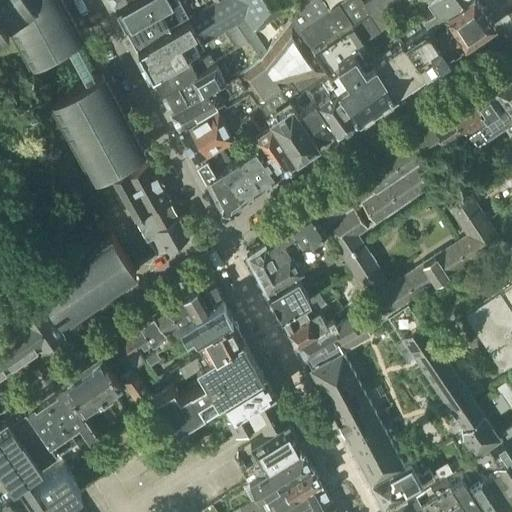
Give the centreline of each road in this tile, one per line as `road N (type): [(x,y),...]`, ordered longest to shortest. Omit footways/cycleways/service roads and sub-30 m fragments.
road 1 (residential): [(219,232),(511,37)]
road 2 (residential): [(219,232),(369,511)]
road 3 (residential): [(0,386),(219,232)]
road 4 (residential): [(92,0),(219,232)]
